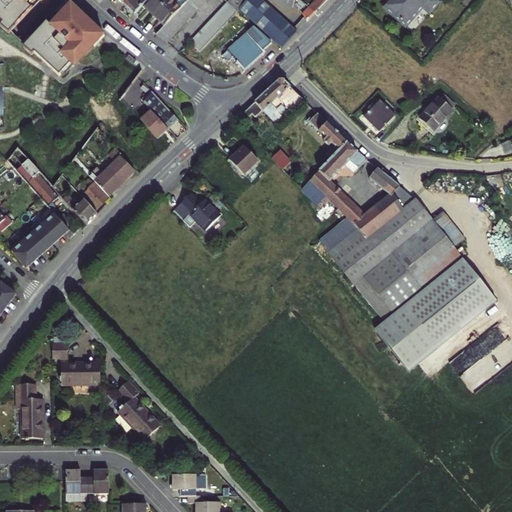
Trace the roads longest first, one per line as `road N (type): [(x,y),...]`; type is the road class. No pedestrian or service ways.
road 1 (residential): [(280,64),(380,153),(458,167),(511,166)]
road 2 (tertiary): [(47,294),(131,198),(224,112)]
road 3 (residential): [(171,511),(115,459),(0,458)]
road 4 (residential): [(82,0),(224,112)]
